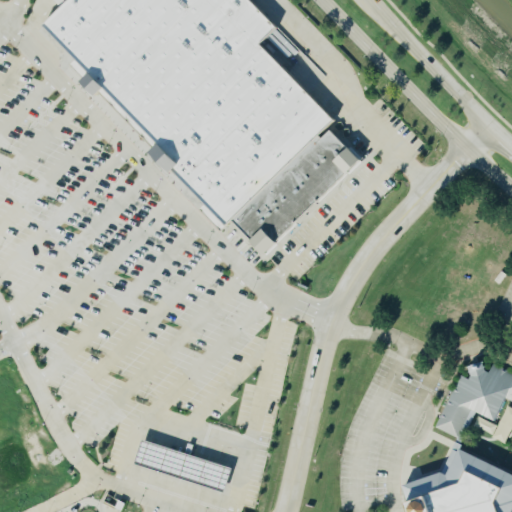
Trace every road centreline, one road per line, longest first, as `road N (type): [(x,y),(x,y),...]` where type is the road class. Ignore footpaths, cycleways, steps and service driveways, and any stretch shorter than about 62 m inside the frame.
road 1 (residential): [(487,127),(382,235),(348,285),(322,347),(282,511)]
road 2 (secondary): [(322,0),(511,185)]
road 3 (secondary): [(487,127),(377,0)]
